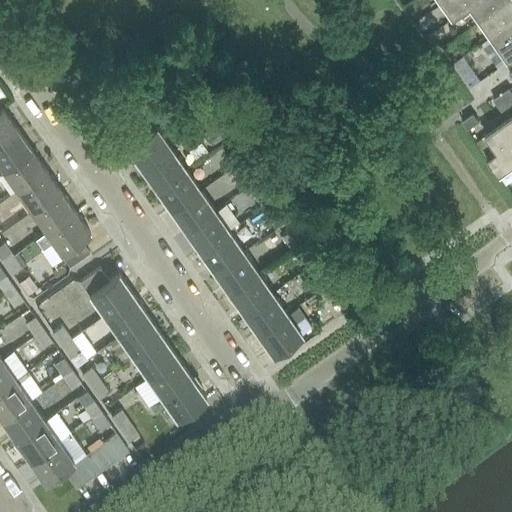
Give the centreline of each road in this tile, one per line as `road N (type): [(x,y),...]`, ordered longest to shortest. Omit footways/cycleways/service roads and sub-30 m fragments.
road 1 (residential): [(256,402),(8,50)]
road 2 (residential): [(256,402),(292,394),(511,234)]
road 3 (residential): [(100,511),(256,402)]
